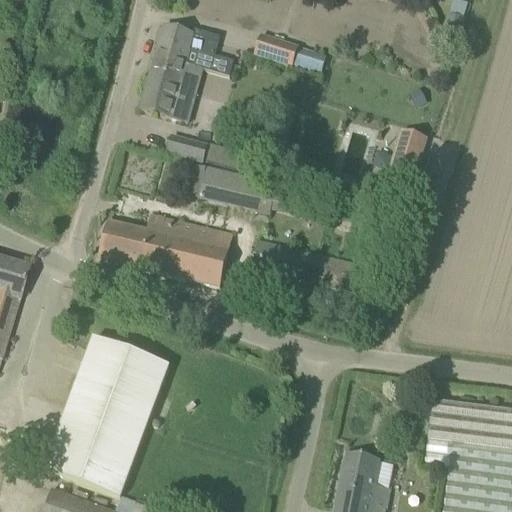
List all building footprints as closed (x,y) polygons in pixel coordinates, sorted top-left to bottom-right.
[(458,50),(466,22),(447,17),(439,44),(458,50)] [(140,113),(171,122),(189,127),(204,72),(211,74),(215,59),(208,57),(212,44),(163,30),(140,113)] [(260,39),(254,57),(254,58),(292,71),(298,52),(260,39)] [(296,66),(323,73),(327,58),(300,51),(296,66)] [(390,174),(415,181),(426,142),(401,135),(390,174)] [(172,140),(171,143),(167,157),(202,167),(206,149),(172,140)] [(244,175),(248,159),(211,149),(207,165),(244,175)] [(270,214),(276,188),(261,184),(254,215),(269,219),(270,214)] [(146,235),(109,226),(100,263),(220,292),(233,239),(150,219),(146,235)] [(257,245),(251,272),(356,297),(363,269),(257,245)] [(0,365),(28,272),(0,263),(0,365)] [(44,474),(120,502),(169,370),(93,342),(44,474)] [(511,511),(511,413),(433,404),(425,470),(447,473),(442,511),(511,511)] [(386,511),(390,493),(374,490),(379,465),(345,458),(334,511),(386,511)] [(102,511),(51,493),(44,511),(102,511)]
